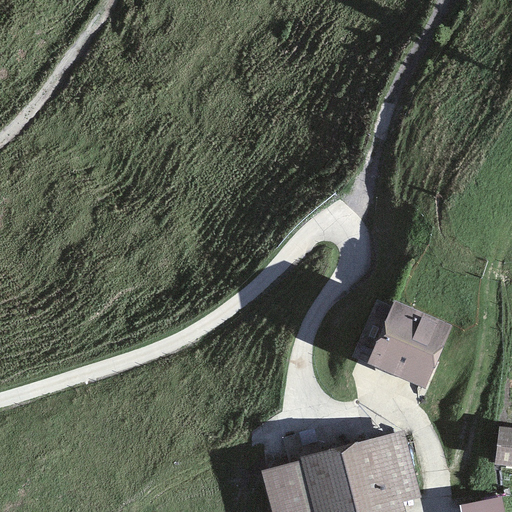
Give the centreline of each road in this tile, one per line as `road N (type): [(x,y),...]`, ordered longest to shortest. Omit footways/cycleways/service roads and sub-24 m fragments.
road 1 (unclassified): [(0,399),(187,336),(237,304),(317,231),(340,228),(356,254),(304,344),(307,394),(335,412),(406,419)]
road 2 (track): [(406,419),(422,434),(439,474),(459,474),(493,356),(501,264),(511,256)]
road 3 (track): [(311,401),(129,511)]
